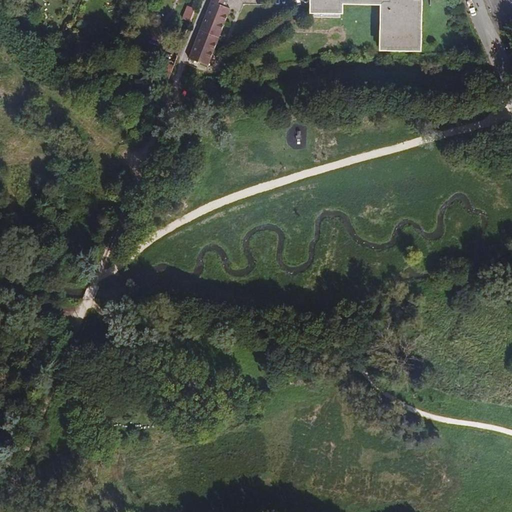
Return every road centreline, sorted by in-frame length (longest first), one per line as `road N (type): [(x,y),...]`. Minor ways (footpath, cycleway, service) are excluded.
road 1 (track): [(511,117),(205,207),(93,284)]
road 2 (track): [(5,511),(84,304)]
road 3 (residential): [(204,0),(128,189)]
